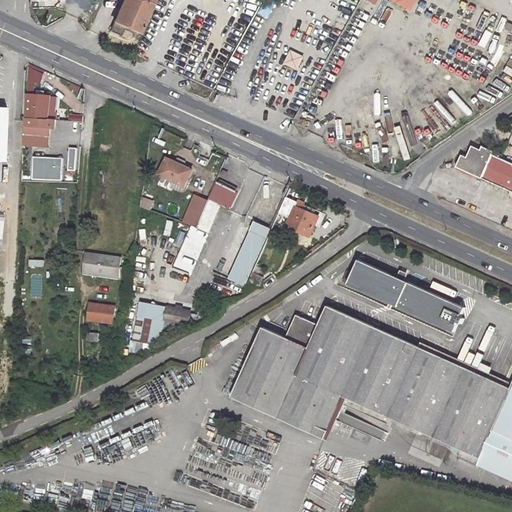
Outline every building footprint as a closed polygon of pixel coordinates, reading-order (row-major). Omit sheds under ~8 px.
[(140,32),(154,0),(124,0),(110,31),(122,36),(127,26),(140,32)] [(362,0),(375,5),(377,0),(385,0),(412,11),(416,0),(362,0)] [(296,72),(303,57),(289,51),(283,65),(296,72)] [(29,78),(39,83),(40,69),(29,64),(29,78)] [(28,126),(56,128),(56,120),(55,120),(55,114),(48,113),(50,97),(28,95),(28,126)] [(468,157),(463,155),(458,167),(482,178),(495,152),(484,147),(482,150),(473,146),(468,157)] [(68,148),(68,170),(77,170),(77,149),(68,148)] [(511,192),(511,163),(501,159),(503,156),(495,152),(482,178),(511,192)] [(61,180),(61,158),(31,158),(31,181),(61,180)] [(191,170),(167,159),(160,174),(174,180),(172,186),(182,191),(191,170)] [(236,197),(218,188),(211,202),(228,212),(236,197)] [(196,229),(207,201),(192,195),(181,223),(196,229)] [(306,205),(303,210),(314,215),(316,210),(306,205)] [(303,210),(296,208),(288,227),(311,237),(319,217),(314,215),(303,210)] [(268,229),(257,223),(232,277),(244,282),(268,229)] [(109,257),(88,254),(86,274),(107,277),(109,257)] [(122,259),(109,257),(107,277),(119,278),(122,259)] [(465,305),(359,258),(353,272),(348,282),(454,331),(459,320),(463,322),(465,317),(461,315),(465,305)] [(343,280),(348,282),(353,272),(348,269),(343,280)] [(115,307),(92,304),(90,320),(113,323),(115,307)] [(287,335),(264,325),(234,394),(325,435),(344,393),(461,447),(458,453),(511,476),(511,382),(510,386),(329,304),(320,323),(298,313),(287,335)] [(191,313),(168,308),(165,322),(188,327),(191,313)] [(341,412),(337,418),(346,424),(349,418),(341,412)]
